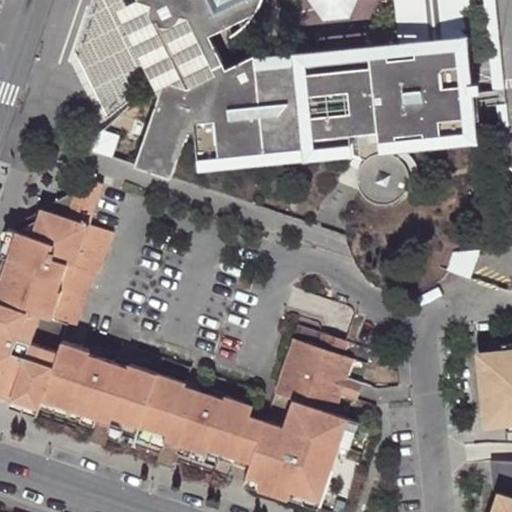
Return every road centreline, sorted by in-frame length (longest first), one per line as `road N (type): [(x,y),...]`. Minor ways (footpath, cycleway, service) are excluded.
road 1 (residential): [(0,459),(165,511)]
road 2 (tertiary): [(0,115),(38,0)]
